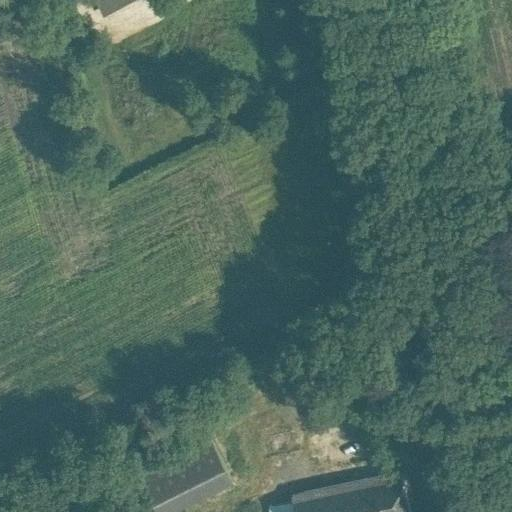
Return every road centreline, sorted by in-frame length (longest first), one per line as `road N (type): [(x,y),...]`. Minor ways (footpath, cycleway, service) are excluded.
road 1 (track): [(391,0),(499,511)]
road 2 (track): [(33,511),(220,417)]
